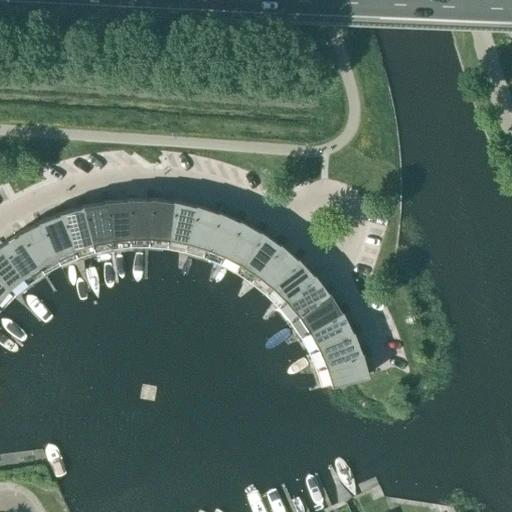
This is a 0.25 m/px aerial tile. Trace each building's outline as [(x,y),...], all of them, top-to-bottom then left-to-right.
[(148,237),(149,199),(136,198),(127,199),(129,237),(148,237)] [(110,239),(129,237),(127,199),(113,200),(104,201),(110,239)] [(167,239),(172,200),(169,200),(159,199),(149,199),(148,237),(167,239)] [(186,242),(195,205),(182,202),(172,200),(167,239),(186,242)] [(91,243),(110,239),(104,201),(91,203),(81,206),(91,243)] [(204,248),(217,212),(205,207),(195,205),(186,242),(204,248)] [(72,249),(91,243),(81,206),(68,209),(59,213),(72,249)] [(222,255),(238,220),(226,215),(217,212),(204,248),(222,255)] [(54,256),(72,249),(59,213),(47,217),(38,222),(54,256)] [(239,264),(259,231),(247,224),(238,220),(222,255),(239,264)] [(37,265),(54,256),(38,222),(26,227),(17,233),(37,265)] [(256,275),(278,244),(267,236),(259,231),(239,264),(256,275)] [(0,247),(22,276),(37,265),(17,233),(15,234),(6,240),(0,244),(0,247)] [(271,287),(296,258),(286,250),(278,244),(256,275),(271,287)] [(0,280),(7,288),(22,276),(0,247),(0,280)] [(284,300),(312,274),(303,265),(296,258),(271,287),(284,300)] [(296,315),(327,292),(325,289),(319,282),(312,274),(284,300),(296,315)] [(307,331),(340,311),(333,300),(327,292),(296,315),(307,331)] [(316,348),(351,331),(345,319),(340,311),(307,331),(316,348)] [(324,366),(360,352),(355,340),(351,331),(316,348),(324,366)] [(360,352),(324,366),(330,385),(367,375),(363,362),(360,352)]
